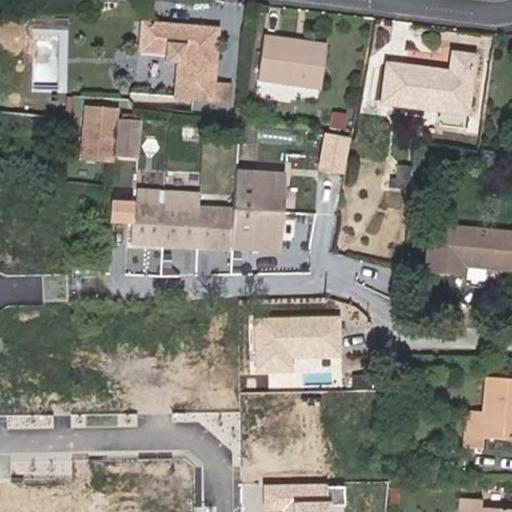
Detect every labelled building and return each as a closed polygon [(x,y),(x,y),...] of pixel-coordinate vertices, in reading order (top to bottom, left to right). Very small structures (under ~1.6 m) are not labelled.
[(176,62),(173,97),(212,100),(213,83),(218,28),(140,20),(138,49),(165,52),(164,61),(176,62)] [(317,90),(325,43),(264,34),(258,80),(317,90)] [(451,52),(448,71),(387,63),(382,102),(465,113),(472,55),(451,52)] [(227,101),(229,84),(213,83),(212,100),(227,101)] [(111,163),(115,113),(115,110),(82,108),(78,160),(111,163)] [(342,173),(349,138),(322,132),(314,167),(342,173)] [(131,241),(278,249),(283,174),(235,171),(232,210),(134,204),(131,241)] [(448,272),(449,264),(461,265),(511,270),(511,266),(511,233),(430,226),(425,269),(448,272)] [(197,249),(131,247),(131,272),(161,273),(162,269),(196,270),(197,249)] [(448,272),(460,273),(461,265),(449,264),(448,272)] [(338,356),(337,320),(254,321),(254,372),(290,372),(289,356),(338,356)] [(382,354),(379,341),(372,342),(375,354),(382,354)] [(366,386),(380,385),(380,370),(365,371),(366,386)] [(483,411),(466,409),(465,422),(482,424),(481,437),(511,439),(511,380),(486,378),(483,411)] [(463,449),(479,451),(481,437),(482,424),(465,422),(463,449)] [(326,511),(326,487),(264,488),(264,510),(281,509),(280,511),(326,511)] [(511,511),(511,510),(479,508),(480,500),(459,498),(457,511),(511,511)]
